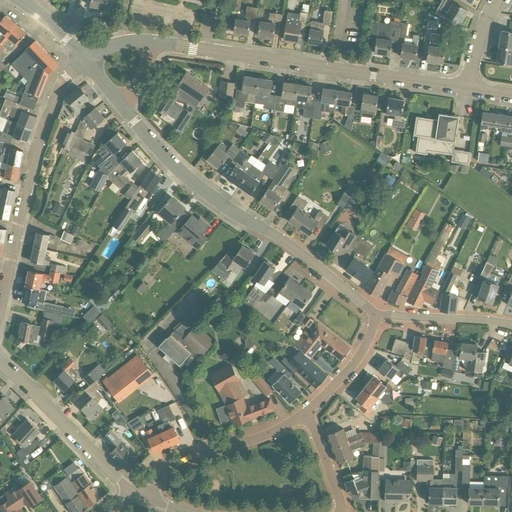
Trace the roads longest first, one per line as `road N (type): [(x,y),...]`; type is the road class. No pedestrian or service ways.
road 1 (residential): [(376,315),(174,166),(121,103)]
road 2 (residential): [(0,309),(35,150),(60,86),(84,60)]
road 3 (residential): [(148,498),(174,466),(260,438),(306,413)]
road 4 (residential): [(334,69),(154,41)]
road 5 (residential): [(128,488),(0,362)]
road 6 (residential): [(468,89),(334,69)]
road 7 (residential): [(511,324),(376,315)]
road 8 (residential): [(306,413),(359,357),(376,315)]
